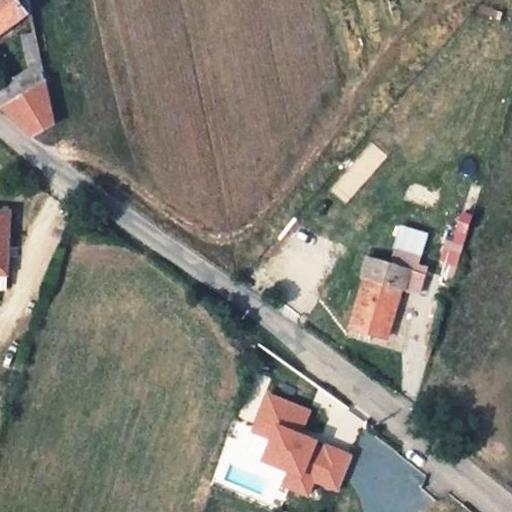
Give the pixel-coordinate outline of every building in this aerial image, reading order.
[(24,0),(0,0),(0,30),(27,10),(24,0)] [(24,59),(38,55),(31,30),(17,33),(24,59)] [(0,104),(4,109),(27,91),(6,69),(0,73),(0,104)] [(27,91),(4,109),(34,134),(54,121),(43,79),(27,91)] [(417,291),(424,268),(410,264),(409,267),(370,255),(363,274),(366,275),(351,325),(386,336),(403,286),(417,291)] [(301,405),(286,399),(271,436),(307,451),(314,439),(324,443),(331,427),(299,410),(301,405)]
